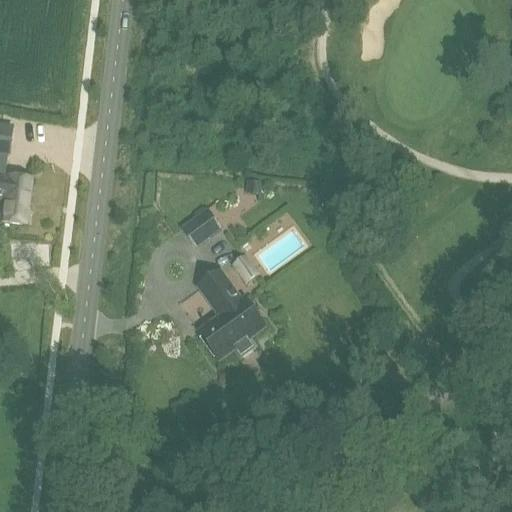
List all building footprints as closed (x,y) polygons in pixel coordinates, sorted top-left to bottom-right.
[(0,224),(29,228),(34,181),(5,178),(7,157),(9,157),(12,130),(0,128),(0,203),(2,203),(0,217),(0,224)] [(260,197),(261,183),(247,183),(246,196),(260,197)] [(196,250),(221,231),(207,211),(181,231),(196,250)] [(229,236),(200,254),(212,274),(241,256),(229,236)] [(248,285),(259,277),(243,258),(233,266),(248,285)] [(265,329),(245,302),(243,303),(221,274),(200,290),(222,319),(201,334),(221,361),(265,329)] [(417,478),(412,471),(408,474),(414,481),(417,478)]
